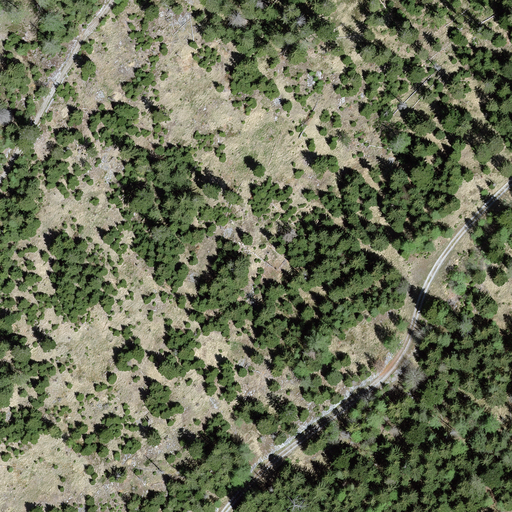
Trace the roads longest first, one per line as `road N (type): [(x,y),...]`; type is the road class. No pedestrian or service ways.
road 1 (track): [(511,178),(444,251),(383,375),(266,463),(221,511)]
road 2 (track): [(110,0),(0,182)]
